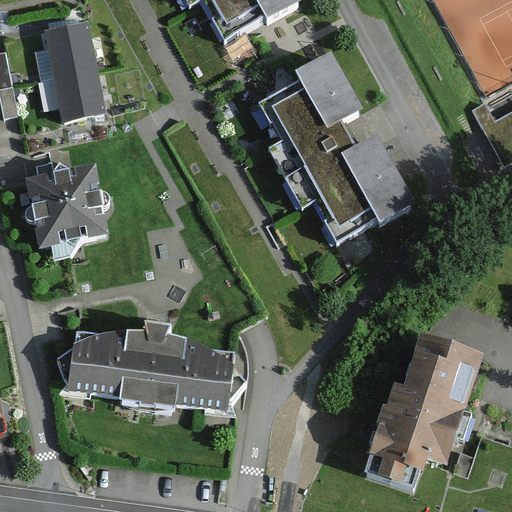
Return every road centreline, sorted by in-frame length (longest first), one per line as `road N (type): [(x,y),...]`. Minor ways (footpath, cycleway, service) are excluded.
road 1 (residential): [(342,0),(432,171),(438,211),(335,340),(261,405),(243,511)]
road 2 (residential): [(0,239),(44,433),(48,511)]
